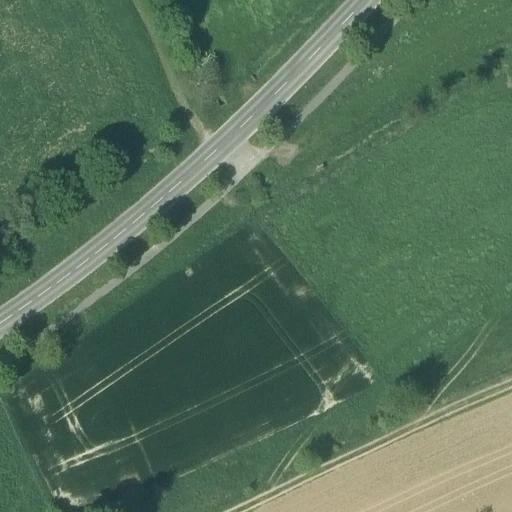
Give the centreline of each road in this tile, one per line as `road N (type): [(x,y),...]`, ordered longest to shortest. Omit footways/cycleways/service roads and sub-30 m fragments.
road 1 (tertiary): [(0,325),(137,225),(278,96),(366,0)]
road 2 (track): [(240,511),(511,383)]
road 3 (track): [(215,153),(140,0)]
